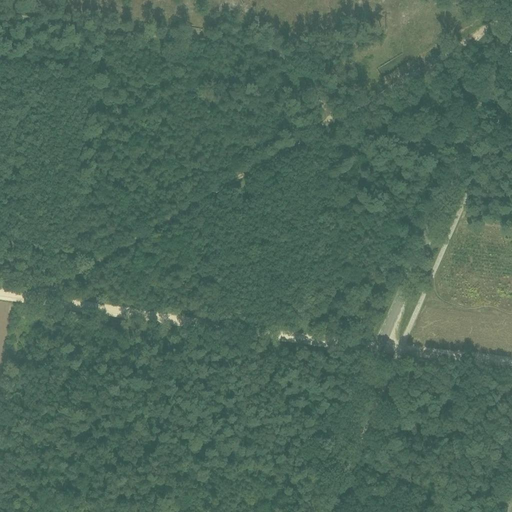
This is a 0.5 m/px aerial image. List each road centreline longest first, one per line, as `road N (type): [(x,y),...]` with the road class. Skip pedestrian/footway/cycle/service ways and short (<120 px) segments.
road 1 (tertiary): [(307,511),(511,43)]
road 2 (track): [(40,297),(511,366)]
road 3 (track): [(328,115),(275,51),(0,8)]
road 4 (track): [(324,125),(40,297)]
road 5 (track): [(511,14),(332,120)]
